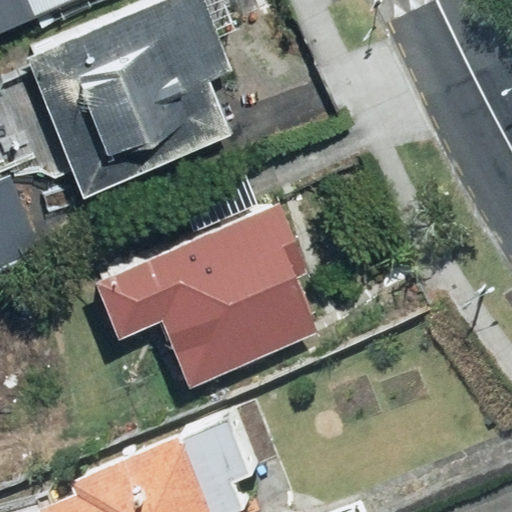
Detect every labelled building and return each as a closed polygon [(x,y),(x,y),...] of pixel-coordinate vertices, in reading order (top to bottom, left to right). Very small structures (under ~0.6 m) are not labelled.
[(0,0),(0,18),(44,0),(0,0)] [(208,0),(127,0),(26,44),(87,186),(257,113),(208,0)] [(0,166),(0,257),(43,241),(12,161),(0,166)] [(189,369),(322,319),(302,265),(313,260),(285,186),(95,257),(119,323),(165,306),(189,369)] [(265,462),(243,404),(89,464),(93,474),(54,489),(57,496),(29,508),(30,511),(309,511),(306,502),(280,511),(244,511),(240,501),(260,493),(250,468),(265,462)]
